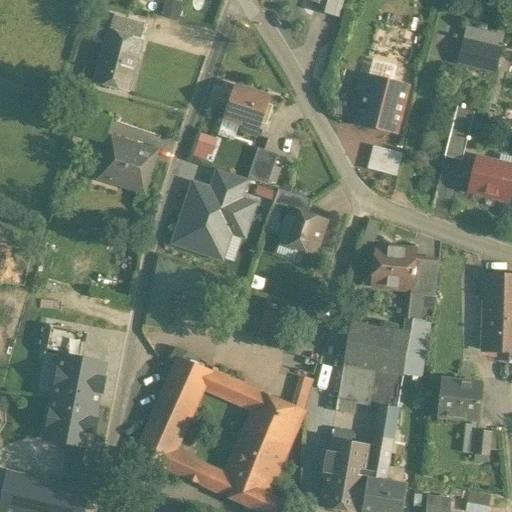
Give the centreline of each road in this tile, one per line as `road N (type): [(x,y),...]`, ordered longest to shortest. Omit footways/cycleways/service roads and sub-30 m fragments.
road 1 (residential): [(100,511),(146,268),(235,0)]
road 2 (residential): [(245,0),(365,195),(511,255)]
